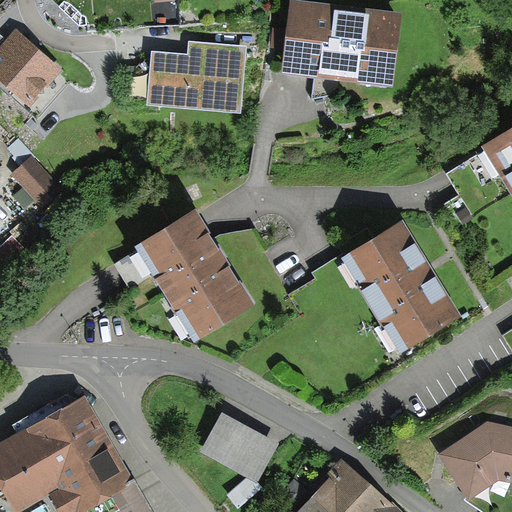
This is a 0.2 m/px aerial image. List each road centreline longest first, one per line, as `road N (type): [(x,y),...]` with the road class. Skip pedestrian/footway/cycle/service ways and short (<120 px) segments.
road 1 (residential): [(96,362),(149,362),(252,394),(328,437),(421,511)]
road 2 (residential): [(96,362),(153,463),(199,511)]
